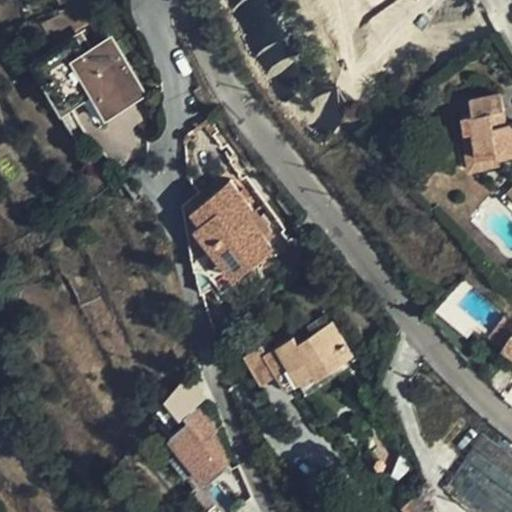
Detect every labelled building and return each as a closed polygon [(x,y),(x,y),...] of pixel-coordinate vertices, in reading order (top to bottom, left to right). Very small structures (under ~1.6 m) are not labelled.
[(407,0),(429,15),(442,0),(407,0)] [(81,44),(87,40),(79,26),(73,29),(81,44)] [(113,26),(106,30),(137,85),(144,82),(113,26)] [(137,85),(106,30),(87,40),(81,44),(73,29),(34,50),(44,69),(48,67),(63,95),(91,80),(104,103),(137,85)] [(458,118),(461,138),(472,136),(476,161),(495,158),(498,164),(511,160),(511,123),(505,125),(499,97),(466,104),(469,116),(458,118)] [(472,136),(461,138),(469,177),(498,171),(498,164),(495,158),(476,161),(472,136)] [(195,227),(226,265),(231,261),(241,273),(261,258),(266,264),(279,253),(271,241),(275,238),(229,179),(191,210),(201,223),(195,227)] [(231,261),(226,265),(236,277),(241,273),(231,261)] [(498,344),(511,329),(498,317),(486,333),(498,344)] [(356,356),(335,323),(300,342),(297,336),(269,352),(265,345),(249,354),(267,383),(282,375),(291,389),(319,373),(322,377),(356,356)] [(511,329),(498,344),(502,349),(511,354),(511,329)] [(166,392),(184,413),(210,392),(193,371),(166,392)] [(201,404),(169,430),(207,479),(240,453),(201,404)]
